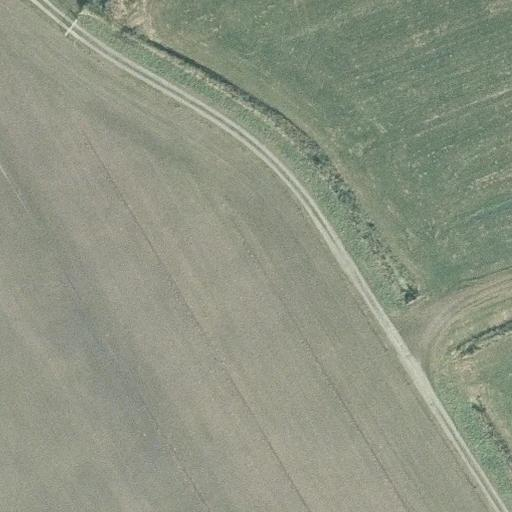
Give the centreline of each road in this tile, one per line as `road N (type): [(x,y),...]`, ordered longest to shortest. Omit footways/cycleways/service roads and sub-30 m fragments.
road 1 (track): [(511,511),(288,161),(240,120),(54,0)]
road 2 (track): [(398,333),(511,267)]
